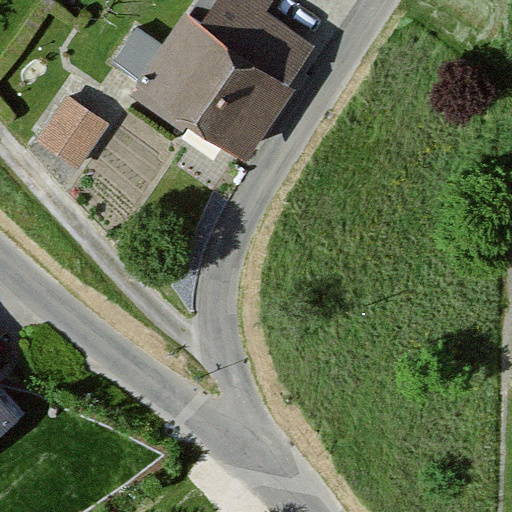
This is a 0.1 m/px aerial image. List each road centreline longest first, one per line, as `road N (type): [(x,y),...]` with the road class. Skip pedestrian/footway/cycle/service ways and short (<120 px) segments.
road 1 (unclassified): [(257,451),(220,345),(223,260),(269,162),(377,0)]
road 2 (unclassified): [(257,451),(138,372),(0,253)]
